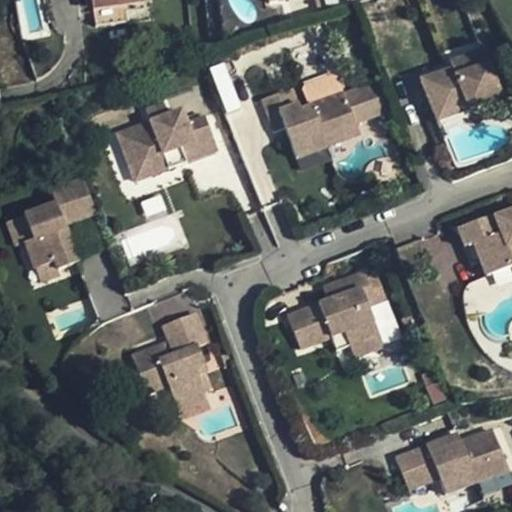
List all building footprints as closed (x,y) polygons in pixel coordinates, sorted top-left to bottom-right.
[(142,5),(141,0),(90,0),(93,14),(142,5)] [(449,68),(408,85),(420,116),(451,103),(455,114),(488,101),(484,91),(500,84),(485,47),(457,58),(459,64),(449,68)] [(459,64),(457,58),(446,62),(449,68),(459,64)] [(225,64),(212,67),(225,108),(238,105),(225,64)] [(500,84),(484,91),(488,101),(504,94),(500,84)] [(291,92),(259,103),(271,135),(282,131),(295,127),(297,133),(284,137),(292,161),(327,149),(323,136),(354,124),(344,97),(299,114),(291,92)] [(455,114),(451,103),(420,116),(425,127),(455,114)] [(162,105),(143,112),(147,124),(115,136),(128,170),(148,162),(154,176),(176,167),(172,157),(180,153),(184,163),(216,151),(201,112),(183,120),(179,111),(167,116),(162,105)] [(327,149),(359,137),(354,124),(323,136),(327,149)] [(295,127),(282,131),(284,137),(297,133),(295,127)] [(184,163),(180,153),(172,157),(176,167),(184,163)] [(133,184),(154,176),(148,162),(128,170),(133,184)] [(54,207),(23,220),(33,244),(28,246),(41,277),(60,269),(62,274),(82,266),(71,240),(64,243),(61,236),(68,233),(66,230),(97,217),(81,180),(48,194),(54,207)] [(487,216),(457,228),(472,264),(482,260),(489,277),(511,267),(511,256),(508,247),(511,245),(511,207),(494,213),(495,215),(499,223),(492,225),(487,216)] [(494,213),(487,216),(492,225),(499,223),(495,215),(494,213)] [(68,233),(61,236),(64,243),(71,240),(68,233)] [(60,269),(41,277),(45,286),(64,278),(62,274),(60,269)] [(329,306),(288,322),(302,353),(331,341),(344,335),(351,351),(381,338),(369,307),(378,304),(365,274),(335,286),(341,301),(329,306)] [(335,286),(323,291),(329,306),(341,301),(335,286)] [(344,335),(331,341),(338,356),(351,351),(344,335)] [(351,351),(356,362),(386,350),(381,338),(351,351)] [(446,440),(398,459),(412,492),(443,479),(450,496),(480,483),(475,471),(507,458),(494,428),(465,440),(448,447),(446,440)] [(462,433),(446,440),(448,447),(465,440),(462,433)] [(511,470),(507,458),(475,471),(480,483),(511,470)]
